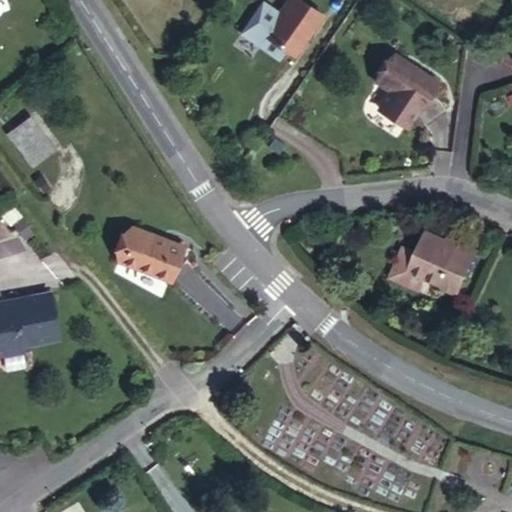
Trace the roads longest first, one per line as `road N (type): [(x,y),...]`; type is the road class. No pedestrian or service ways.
road 1 (track): [(0,171),(157,370),(238,446),(367,511)]
road 2 (residential): [(283,291),(180,392),(0,511)]
road 3 (residential): [(227,228),(305,197),(415,182),(511,219)]
road 4 (tertiary): [(79,0),(227,228)]
road 5 (tertiary): [(283,291),(392,370),(511,421)]
road 6 (unknown): [(319,195),(248,117),(252,100),(275,81)]
